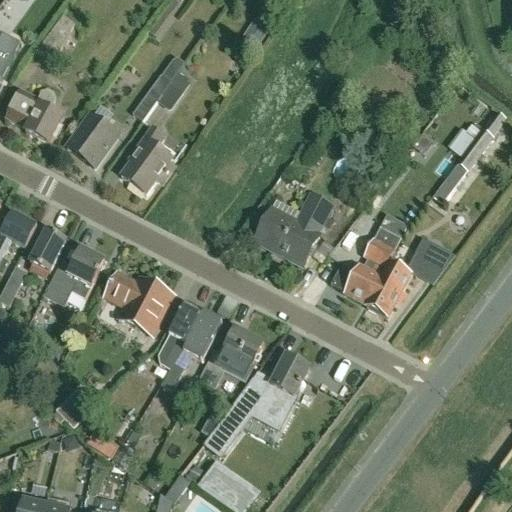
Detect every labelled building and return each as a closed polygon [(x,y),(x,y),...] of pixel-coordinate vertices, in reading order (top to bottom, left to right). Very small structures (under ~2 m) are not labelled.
[(63,19),(38,54),(53,62),(60,54),(75,27),(63,19)] [(258,48),(271,30),(259,22),(247,40),(258,48)] [(0,47),(0,41),(3,35),(0,33),(0,87),(1,87),(0,87),(16,56),(0,47)] [(178,78),(171,87),(160,103),(170,111),(189,85),(178,78)] [(171,87),(161,80),(133,119),(143,126),(160,103),(171,87)] [(466,90),(459,99),(483,117),(490,108),(466,90)] [(38,103),(21,95),(7,122),(28,133),(26,136),(38,142),(39,145),(43,147),(46,147),(50,149),(64,122),(49,115),(55,103),(53,97),(48,95),(42,96),(41,98),(38,103)] [(506,124),(499,118),(435,203),(443,210),(494,142),(493,142),(506,124)] [(119,140),(107,131),(91,120),(67,152),(95,173),(119,140)] [(482,135),(474,129),(467,137),(464,135),(451,153),(462,161),(482,135)] [(137,160),(122,181),(132,189),(134,192),(137,192),(139,194),(140,196),(143,197),(147,199),(157,184),(163,189),(175,172),(170,168),(173,164),(157,152),(165,142),(153,133),(135,158),(137,160)] [(276,204),(272,214),(255,246),(257,247),(257,246),(288,262),(304,271),(320,239),(318,238),(333,209),(312,199),(297,227),(288,222),(293,213),(276,204)] [(25,252),(25,251),(36,230),(33,228),(35,226),(34,224),(27,220),(25,221),(24,223),(11,217),(1,237),(2,238),(0,240),(0,268),(12,245),(25,252)] [(404,235),(399,232),(385,225),(365,262),(368,264),(364,273),(360,271),(354,281),(339,273),(331,290),(367,309),(389,266),(401,243),(400,243),(404,235)] [(49,277),(66,245),(47,235),(30,267),(49,277)] [(389,266),(367,309),(366,309),(369,310),(368,313),(377,318),(379,315),(388,320),(396,305),(398,306),(412,279),(417,281),(434,249),(423,243),(406,275),(389,266)] [(72,269),(63,264),(50,289),(43,301),(65,312),(73,296),(85,302),(105,265),(81,252),(72,269)] [(0,305),(10,310),(27,277),(16,271),(0,302),(0,305)] [(153,339),(173,301),(141,284),(138,290),(117,279),(106,300),(127,311),(121,322),(153,339)] [(175,368),(183,355),(185,356),(189,349),(205,318),(186,308),(170,340),(159,360),(160,369),(171,375),(175,368)] [(206,359),(205,358),(221,326),(205,318),(189,349),(185,356),(202,365),(206,359)] [(221,358),(215,354),(200,382),(216,390),(225,373),(244,383),(262,348),(233,334),(221,358)] [(287,360),(274,384),(271,389),(256,380),(205,447),(221,459),(252,418),(279,432),(310,372),(287,360)] [(171,375),(164,388),(173,393),(184,373),(175,368),(171,375)] [(73,431),(93,411),(77,394),(55,414),(73,431)] [(128,457),(123,453),(122,453),(114,465),(120,469),(128,457)] [(215,474),(202,493),(219,505),(230,511),(247,511),(244,510),(251,499),(232,486),(215,474)] [(46,511),(49,502),(48,502),(47,507),(15,499),(11,511),(46,511)] [(49,502),(46,511),(70,511),(72,508),(49,502)]
